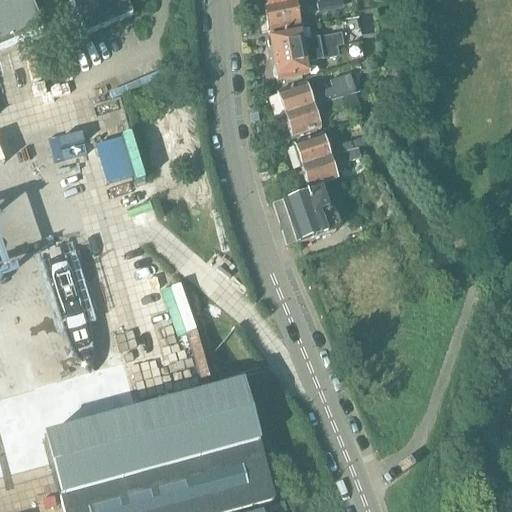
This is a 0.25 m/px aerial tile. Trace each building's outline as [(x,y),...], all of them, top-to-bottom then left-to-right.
[(0,0),(0,51),(42,34),(27,0),(0,0)] [(264,11),(300,4),(303,4),(302,0),(264,0),(265,3),(262,3),(264,11)] [(340,0),(307,0),(308,12),(341,10),(340,0)] [(300,4),(264,11),(268,34),(299,28),(297,18),(301,18),(300,4)] [(337,38),(302,44),(300,32),(268,37),(269,40),(267,42),(270,60),(335,48),(339,47),(337,38)] [(335,48),(270,60),(273,78),(276,79),(276,82),(308,76),(305,63),(337,58),(335,48)] [(276,95),(284,118),(356,94),(353,86),(310,100),(306,86),(276,95)] [(356,94),(284,118),(291,140),(320,130),(316,118),(346,108),(348,114),(360,110),(356,94)] [(293,147),(300,169),(357,151),(357,150),(366,147),(362,135),(348,140),(349,143),(327,151),(323,137),(293,147)] [(131,136),(90,150),(103,189),(145,175),(131,136)] [(357,151),(300,169),(308,191),(337,182),(333,168),(360,160),(357,151)] [(281,204),(296,246),(326,235),(312,193),(281,204)] [(391,229),(408,267),(420,262),(403,223),(391,229)] [(167,289),(174,335),(193,332),(186,285),(167,289)] [(241,387),(201,398),(177,404),(43,440),(62,511),(240,511),(272,503),(241,387)] [(267,507),(268,511),(285,511),(283,503),(267,507)]
